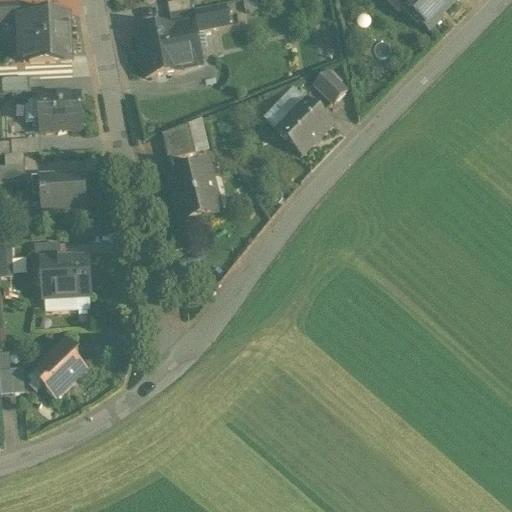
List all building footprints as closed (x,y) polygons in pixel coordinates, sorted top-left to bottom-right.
[(188,0),(186,0),(167,4),(169,15),(191,11),(188,0)] [(454,2),(452,0),(411,0),(404,7),(428,31),(443,16),(441,15),(454,2)] [(18,6),(0,6),(0,24),(15,24),(15,20),(18,20),(18,6)] [(196,12),(194,12),(197,25),(198,32),(230,26),(226,6),(196,12)] [(191,11),(169,15),(172,29),(172,30),(186,27),(186,28),(193,26),(197,25),(194,12),(196,12),(195,10),(191,11)] [(67,17),(20,20),(22,63),(69,61),(67,17)] [(172,29),(139,36),(144,61),(142,62),(145,79),(181,72),(181,70),(201,66),(193,26),(186,28),(186,27),(172,30),(172,29)] [(327,73),(314,86),(334,106),(347,93),(327,73)] [(28,78),(1,80),(2,96),(29,95),(28,78)] [(81,96),(37,98),(39,134),(56,133),(56,131),(82,130),(81,96)] [(307,102),(276,133),(302,158),(332,127),(307,102)] [(188,125),(161,136),(168,161),(195,154),(188,125)] [(25,167),(0,168),(0,185),(26,184),(25,167)] [(210,169),(169,178),(179,221),(219,212),(210,169)] [(84,176),(33,179),(34,197),(42,196),(43,214),(87,212),(84,176)] [(59,246),(34,247),(35,262),(41,262),(60,261),(59,246)] [(60,261),(41,262),(43,303),(45,303),(45,301),(89,298),(89,301),(90,300),(88,260),(60,261)] [(65,344),(38,371),(49,382),(43,388),(56,402),(72,387),(70,384),(84,371),(74,361),(78,357),(65,344)] [(10,356),(0,356),(0,373),(10,373),(10,372),(10,356)] [(23,371),(11,372),(12,396),(24,396),(23,371)] [(10,372),(10,373),(0,373),(0,385),(1,397),(12,396),(11,372),(10,372)]
